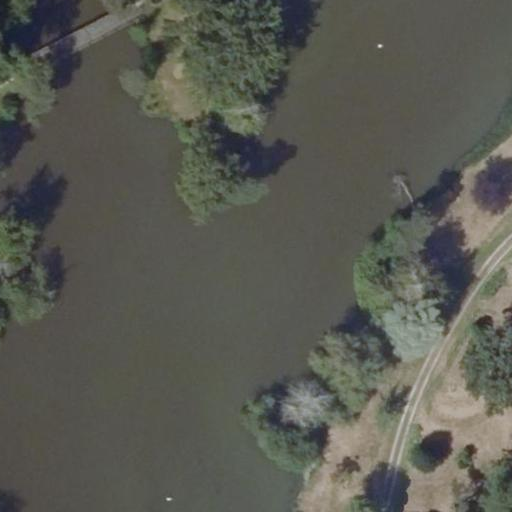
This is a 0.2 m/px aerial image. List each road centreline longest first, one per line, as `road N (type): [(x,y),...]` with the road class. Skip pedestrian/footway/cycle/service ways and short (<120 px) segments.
road 1 (unclassified): [(511,235),(472,273),(436,329),(397,424),(376,511)]
road 2 (unclassified): [(0,79),(146,0)]
